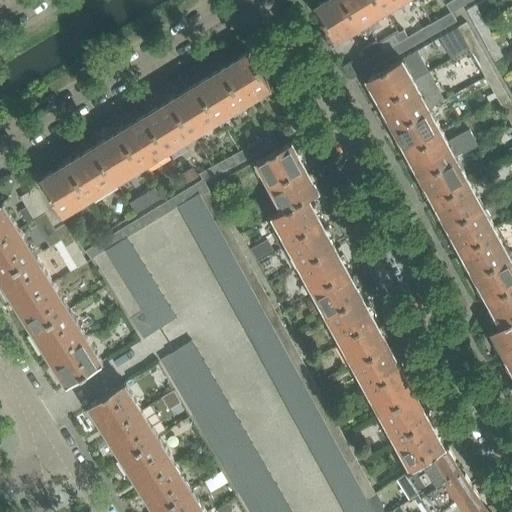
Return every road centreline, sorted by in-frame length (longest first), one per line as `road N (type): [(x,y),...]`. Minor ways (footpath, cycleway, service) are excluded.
road 1 (residential): [(511,470),(260,0)]
road 2 (residential): [(238,0),(0,148)]
